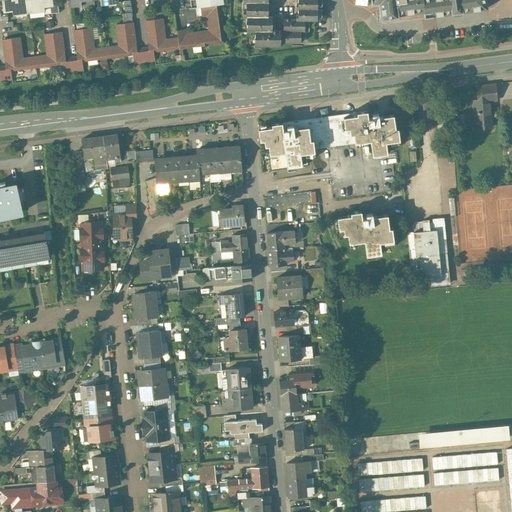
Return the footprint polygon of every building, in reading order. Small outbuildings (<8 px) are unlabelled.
[(11,0),(4,0),(5,2),(6,12),(7,11),(13,11),(11,0)] [(27,0),(11,0),(13,11),(13,15),(29,13),(27,0)] [(27,0),(29,13),(44,11),(44,7),(42,0),(27,0)] [(57,0),(49,0),(50,6),(51,14),(59,13),(57,0)] [(130,0),(128,0),(124,1),(126,17),(132,16),(130,0)] [(187,0),(189,9),(196,8),(200,7),(219,5),(223,4),(222,0),(187,0)] [(267,0),(242,0),(242,17),(247,17),(247,31),(255,31),(255,46),(280,46),(280,43),(300,43),(301,31),(305,32),(305,20),(317,20),(317,0),(297,0),(298,19),(283,19),(283,30),(272,30),(272,16),(268,16),(267,0)] [(371,0),(372,4),(378,3),(381,20),(399,17),(398,14),(423,11),(424,11),(425,11),(422,0),(371,0)] [(422,0),(425,11),(424,11),(424,17),(462,12),(487,8),(485,0),(422,0)] [(5,2),(0,2),(0,20),(8,19),(7,11),(6,12),(5,2)] [(209,31),(186,34),(185,30),(177,31),(178,38),(179,48),(192,47),(193,47),(209,45),(209,44),(222,43),(220,26),(222,26),(219,5),(200,7),(202,15),(202,16),(207,15),(209,31)] [(162,18),(145,21),(149,47),(149,52),(153,52),(179,48),(178,38),(165,39),(162,18)] [(132,22),(115,24),(118,46),(106,47),(107,58),(133,54),(137,54),(136,49),(132,22)] [(94,49),(91,28),(74,30),(78,57),(78,62),(82,61),(107,58),(106,47),(94,49)] [(61,32),(44,34),(47,55),(35,57),(36,67),(61,64),(65,63),(65,58),(61,32)] [(19,37),(3,39),(6,66),(7,71),(11,71),(36,67),(35,57),(22,58),(19,37)] [(153,52),(149,52),(149,47),(142,48),(144,62),(155,61),(153,52)] [(142,48),(136,49),(137,54),(133,54),(134,63),(144,62),(142,48)] [(78,57),(71,58),(73,71),(83,70),(82,61),(78,62),(78,57)] [(71,58),(65,58),(65,63),(61,64),(63,73),(73,71),(71,58)] [(11,71),(7,71),(6,66),(0,66),(0,68),(2,81),(12,79),(11,71)] [(495,83),(476,86),(478,99),(478,103),(488,101),(497,100),(495,83)] [(488,101),(478,103),(479,112),(476,112),(477,128),(490,126),(490,120),(488,101)] [(393,115),(378,117),(378,114),(372,114),(372,118),(368,118),(367,111),(357,112),(357,115),(321,120),(325,146),(370,140),(372,155),(387,153),(385,142),(399,140),(398,128),(395,129),(393,115)] [(325,146),(321,120),(298,123),(299,127),(294,128),(293,125),(287,126),(287,129),(283,130),(282,122),(271,123),(272,126),(266,127),(271,169),(307,164),(306,153),(315,151),(314,148),(325,146)] [(117,134),(103,136),(106,159),(114,158),(115,162),(121,162),(117,134)] [(103,136),(82,139),(86,171),(107,168),(106,159),(103,136)] [(239,146),(228,147),(230,170),(241,169),(239,146)] [(228,147),(218,148),(220,171),(230,170),(228,147)] [(218,148),(207,149),(209,172),(220,171),(218,148)] [(207,149),(197,150),(197,156),(199,173),(209,172),(207,149)] [(187,156),(176,157),(178,180),(189,179),(187,156)] [(197,156),(187,156),(189,179),(199,179),(199,173),(197,156)] [(176,157),(166,158),(168,181),(178,180),(176,157)] [(166,158),(155,159),(156,177),(157,182),(168,181),(166,158)] [(128,166),(111,168),(113,187),(131,184),(128,166)] [(84,170),(72,171),(73,185),(85,184),(84,170)] [(156,177),(145,181),(147,187),(145,188),(147,195),(146,195),(148,202),(146,202),(148,208),(147,209),(150,216),(159,212),(157,182),(156,177)] [(5,182),(0,182),(0,217),(21,212),(19,202),(22,202),(22,203),(23,203),(22,188),(16,188),(15,185),(5,187),(5,183),(5,182)] [(136,205),(126,206),(126,214),(130,214),(131,221),(137,220),(136,205)] [(242,205),(232,206),(232,209),(219,210),(221,225),(244,223),(242,205)] [(387,214),(372,216),(372,213),(366,214),(366,217),(362,218),(361,211),(350,212),(350,215),(337,217),(339,229),(343,228),(344,234),(347,234),(349,242),(364,240),(366,255),(381,253),(379,242),(393,240),(391,227),(389,228),(387,214)] [(126,214),(113,215),(114,228),(117,228),(118,238),(119,238),(121,239),(128,239),(130,238),(131,238),(131,221),(130,214),(126,214)] [(442,219),(433,219),(433,222),(434,230),(436,229),(437,240),(439,255),(446,254),(444,239),(442,219)] [(429,220),(422,221),(423,231),(407,232),(413,287),(449,284),(446,254),(439,255),(437,240),(436,229),(434,230),(433,222),(429,222),(429,220)] [(101,221),(88,222),(88,223),(81,224),(81,228),(80,228),(80,240),(81,240),(82,244),(102,243),(101,237),(102,237),(102,229),(101,229),(101,221)] [(188,223),(181,224),(182,235),(189,234),(188,223)] [(295,230),(266,233),(268,249),(284,248),(284,244),(296,243),(295,230)] [(247,233),(232,234),(233,243),(229,243),(228,241),(220,241),(221,251),(233,250),(248,249),(247,233)] [(44,234),(32,236),(35,259),(48,257),(48,255),(45,240),(44,234)] [(32,236),(19,238),(23,261),(35,259),(32,236)] [(19,238),(7,241),(11,263),(23,261),(19,238)] [(7,241),(0,241),(0,264),(11,263),(7,241)] [(102,243),(82,244),(82,249),(81,249),(81,260),(83,260),(84,268),(93,267),(93,269),(103,269),(102,260),(103,260),(103,252),(102,252),(102,243)] [(284,248),(268,249),(269,266),(285,264),(285,261),(293,260),(292,251),(284,251),(284,248)] [(248,249),(233,250),(234,261),(234,265),(249,264),(248,249)] [(168,250),(149,252),(150,260),(144,261),(144,263),(140,263),(141,277),(148,276),(148,278),(163,276),(162,274),(171,274),(168,250)] [(190,261),(182,261),(183,268),(177,269),(177,270),(191,269),(190,261)] [(234,265),(231,265),(232,276),(233,281),(251,280),(250,264),(249,264),(234,265)] [(221,266),(209,268),(210,279),(222,277),(232,276),(231,265),(221,266)] [(323,267),(305,269),(307,287),(325,285),(323,267)] [(300,275),(276,277),(278,298),(302,296),(300,275)] [(55,281),(41,284),(45,304),(56,302),(55,281)] [(84,281),(76,282),(77,295),(85,294),(84,281)] [(195,282),(178,284),(178,291),(196,289),(195,282)] [(135,293),(134,293),(135,299),(133,299),(134,306),(156,304),(154,291),(147,292),(135,293)] [(242,293),(219,295),(220,304),(227,304),(228,317),(228,318),(239,317),(244,316),(242,293)] [(156,304),(134,306),(135,314),(137,313),(137,319),(150,318),(157,317),(156,304)] [(304,310),(273,312),(275,326),(286,325),(303,324),(309,323),(308,313),(304,310)] [(303,324),(286,325),(287,335),(298,335),(303,334),(303,324)] [(240,329),(229,330),(230,337),(224,337),(225,348),(224,348),(224,350),(226,350),(226,351),(247,349),(245,329),(240,329)] [(159,330),(139,332),(139,338),(137,338),(138,345),(160,343),(159,330)] [(287,335),(278,336),(280,361),(300,359),(298,335),(287,335)] [(52,340),(45,342),(44,339),(37,340),(41,368),(49,367),(48,363),(55,362),(52,340)] [(60,339),(52,340),(55,362),(64,360),(60,339)] [(37,340),(29,341),(30,344),(23,345),(26,367),(33,366),(34,367),(34,369),(40,368),(40,369),(41,368),(37,340)] [(160,343),(138,345),(139,353),(141,352),(141,358),(159,356),(161,356),(160,343)] [(14,345),(0,347),(0,369),(17,367),(18,367),(14,347),(14,345)] [(14,347),(18,367),(17,367),(17,368),(26,367),(23,345),(14,347)] [(159,356),(143,358),(144,364),(160,363),(159,356)] [(327,356),(309,357),(310,364),(314,364),(328,363),(327,356)] [(109,359),(102,360),(104,377),(107,376),(107,377),(111,376),(109,359)] [(328,363),(314,364),(314,372),(332,370),(332,362),(328,363)] [(220,363),(209,363),(209,371),(221,370),(220,363)] [(248,367),(227,369),(228,389),(229,389),(250,388),(248,367)] [(163,368),(139,371),(140,385),(165,383),(163,368)] [(290,372),(290,378),(295,377),(296,388),(310,387),(309,370),(290,372)] [(95,385),(83,386),(85,399),(109,397),(109,390),(106,390),(105,384),(108,384),(107,377),(107,376),(104,377),(94,378),(95,385)] [(290,378),(279,379),(280,395),(296,394),(296,388),(295,377),(290,378)] [(165,383),(140,385),(142,400),(166,397),(165,383)] [(83,386),(78,387),(75,392),(76,400),(82,400),(85,399),(83,386)] [(21,393),(6,395),(6,393),(0,393),(0,403),(3,421),(4,421),(10,420),(9,417),(17,416),(16,408),(27,407),(35,397),(25,388),(21,393)] [(250,388),(229,389),(229,398),(222,399),(223,410),(252,408),(250,388)] [(305,393),(296,394),(280,395),(282,411),(308,409),(308,401),(306,401),(305,393)] [(85,399),(82,400),(83,406),(86,406),(86,412),(108,410),(107,404),(110,404),(109,397),(85,399)] [(205,405),(191,406),(192,418),(206,417),(205,405)] [(155,411),(143,412),(144,419),(143,419),(144,426),(167,424),(165,410),(165,409),(155,411)] [(108,410),(86,412),(87,418),(109,416),(108,410)] [(68,416),(51,418),(52,427),(69,425),(68,416)] [(109,416),(87,418),(88,426),(109,424),(109,416)] [(236,421),(224,422),(225,430),(230,430),(231,434),(234,433),(249,432),(262,431),(262,423),(256,424),(256,419),(236,421)] [(109,424),(88,426),(88,427),(89,441),(114,438),(113,430),(110,430),(109,424)] [(167,424),(144,426),(145,433),(146,433),(146,441),(158,439),(168,438),(168,437),(167,424)] [(511,424),(422,431),(423,446),(511,440),(511,424)] [(88,427),(82,427),(81,429),(82,441),(84,443),(89,442),(89,441),(88,427)] [(302,427),(284,429),(286,451),(300,450),(303,449),(303,448),(302,427)] [(61,429),(45,431),(41,437),(42,449),(28,451),(29,467),(53,464),(51,449),(62,448),(61,429)] [(168,438),(158,439),(159,445),(160,445),(175,444),(175,443),(174,437),(168,437),(168,438)] [(175,444),(160,445),(161,452),(172,450),(172,451),(179,450),(178,443),(175,443),(175,444)] [(265,443),(249,444),(249,452),(250,462),(266,461),(265,443)] [(303,449),(300,450),(301,461),(311,460),(311,461),(314,461),(314,454),(313,448),(303,448),(303,449)] [(100,449),(88,451),(89,458),(94,458),(94,457),(101,456),(100,449)] [(161,452),(148,453),(149,467),(174,464),(172,451),(172,450),(161,452)] [(249,452),(238,452),(239,463),(250,462),(249,452)] [(101,456),(94,457),(94,458),(95,471),(117,469),(116,455),(101,456)] [(301,461),(286,462),(288,480),(304,478),(304,472),(312,471),(311,461),(311,460),(301,461)] [(53,464),(34,466),(35,473),(37,472),(38,482),(55,480),(53,464)] [(174,464),(149,467),(151,481),(164,480),(175,478),(175,477),(174,464)] [(267,467),(251,468),(251,478),(252,488),(269,486),(267,467)] [(117,469),(95,471),(97,485),(104,484),(119,483),(117,469)] [(214,476),(200,477),(201,486),(215,484),(214,476)] [(175,477),(175,478),(164,480),(165,486),(182,484),(183,484),(182,477),(175,477)] [(251,478),(239,479),(240,489),(252,488),(251,478)] [(304,478),(288,480),(289,496),(314,494),(313,486),(305,487),(304,478)] [(239,479),(222,481),(224,495),(235,494),(237,490),(240,489),(239,479)] [(55,480),(38,482),(39,488),(33,489),(34,505),(58,503),(61,499),(60,486),(55,487),(55,480)] [(104,484),(97,485),(86,486),(87,493),(92,493),(105,491),(104,484)] [(182,484),(165,486),(165,492),(178,491),(183,491),(182,484)] [(511,511),(511,484),(484,487),(485,511),(511,511)] [(33,489),(12,491),(13,501),(13,507),(22,506),(34,505),(33,489)] [(12,491),(2,492),(3,502),(13,501),(12,491)] [(165,492),(152,494),(154,508),(180,505),(178,491),(165,492)] [(105,497),(96,498),(96,499),(97,511),(108,511),(122,511),(120,496),(105,497)] [(270,511),(269,497),(253,498),(254,508),(254,511),(270,511)] [(253,498),(242,499),(242,498),(238,498),(239,507),(250,506),(250,509),(254,508),(253,498)]
